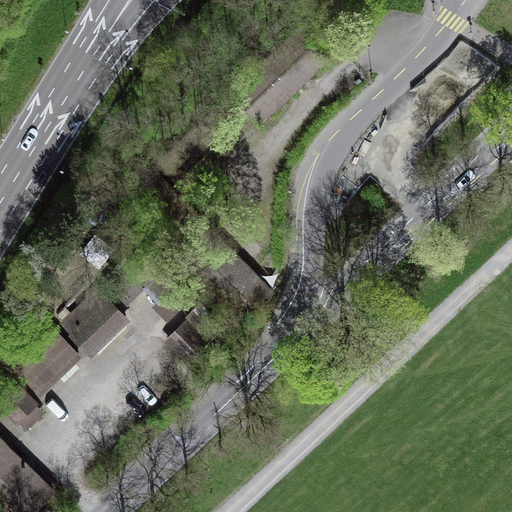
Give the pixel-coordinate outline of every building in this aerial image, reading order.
[(299,31),(233,94),(259,121),(296,86),(325,58),(299,31)] [(226,102),(207,120),(219,133),(228,125),(238,115),(226,102)] [(204,122),(159,164),(173,179),(194,158),(217,136),(204,122)] [(154,170),(121,201),(240,324),(254,310),(272,292),(154,170)] [(141,242),(95,285),(119,309),(132,297),(143,288),(159,306),(174,323),(195,302),(141,242)] [(86,276),(49,313),(91,354),(109,335),(127,317),(119,309),(95,285),(86,276)] [(174,323),(161,336),(174,349),(186,361),(224,323),(199,298),(195,302),(174,323)] [(48,320),(7,361),(39,392),(60,370),(79,350),(48,320)] [(17,379),(0,396),(0,407),(14,422),(17,419),(25,427),(35,418),(43,410),(35,402),(37,399),(17,379)] [(0,434),(0,502),(10,511),(26,511),(53,483),(25,458),(0,434)]
